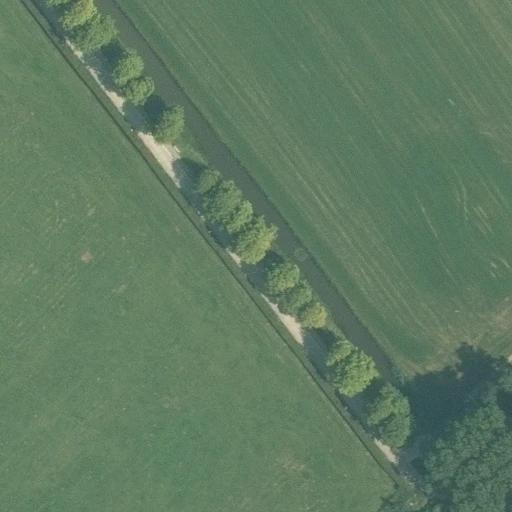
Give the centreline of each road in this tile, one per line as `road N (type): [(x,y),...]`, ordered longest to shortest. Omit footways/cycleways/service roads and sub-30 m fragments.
road 1 (unclassified): [(511,475),(443,488),(399,466),(36,0)]
road 2 (track): [(511,365),(399,466)]
